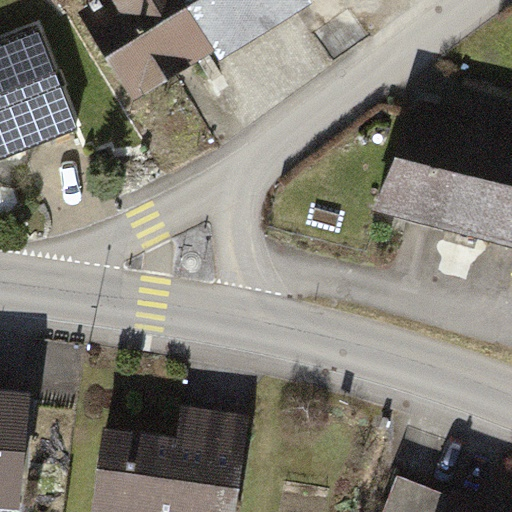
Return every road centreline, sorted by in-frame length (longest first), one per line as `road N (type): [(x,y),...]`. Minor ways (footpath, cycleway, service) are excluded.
road 1 (tertiary): [(232,182),(497,0)]
road 2 (residential): [(245,269),(279,264),(511,325)]
road 3 (tertiary): [(511,398),(444,370),(255,320)]
road 4 (tertiary): [(47,286),(76,259),(232,182)]
road 5 (tertiary): [(255,320),(47,286)]
